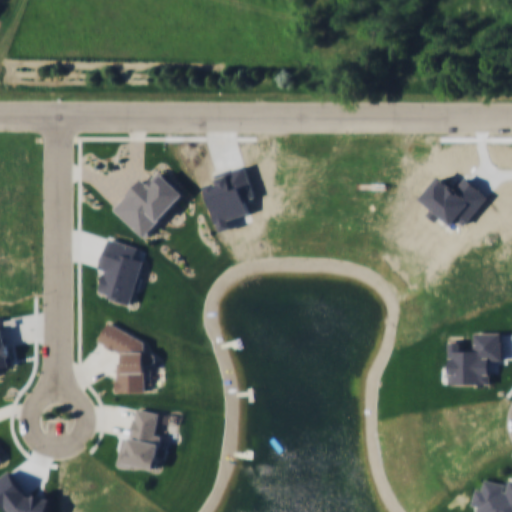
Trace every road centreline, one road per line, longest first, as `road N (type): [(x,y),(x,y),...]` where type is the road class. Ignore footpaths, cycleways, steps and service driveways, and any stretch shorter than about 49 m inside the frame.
road 1 (residential): [(511,121),(0,120)]
road 2 (residential): [(56,416),(58,121)]
